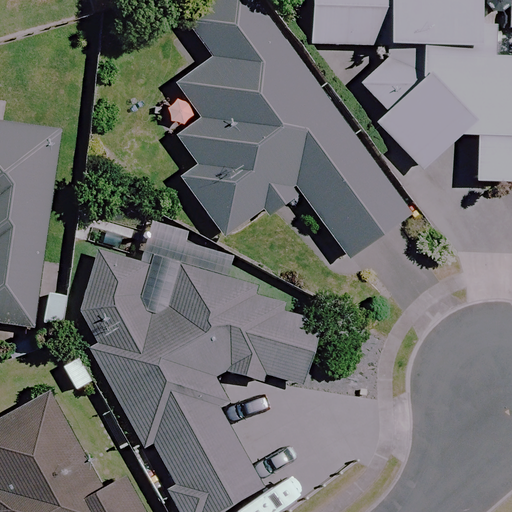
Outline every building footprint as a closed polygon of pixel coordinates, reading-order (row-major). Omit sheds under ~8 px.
[(217,242),(254,215),(259,222),(292,198),(339,263),(401,219),(244,0),(214,0),(179,25),(206,62),(171,87),(196,122),(170,141),(191,171),(175,183),(217,242)] [(357,88),(382,118),(372,127),(413,174),(455,139),(469,140),(466,185),(508,187),(510,143),(511,142),(511,55),(504,55),(506,0),(303,0),(301,45),(386,49),(357,88)] [(0,327),(26,331),(49,134),(0,128),(0,327)] [(83,336),(75,340),(131,454),(144,448),(175,511),(222,511),(257,495),(213,406),(221,402),(211,381),(219,378),(256,390),(258,382),(293,393),(314,328),(276,316),(280,303),(247,292),(248,288),(168,262),(164,273),(91,250),(71,315),(73,315),(83,336)] [(0,511),(143,511),(125,476),(93,493),(46,398),(0,421),(0,511)]
